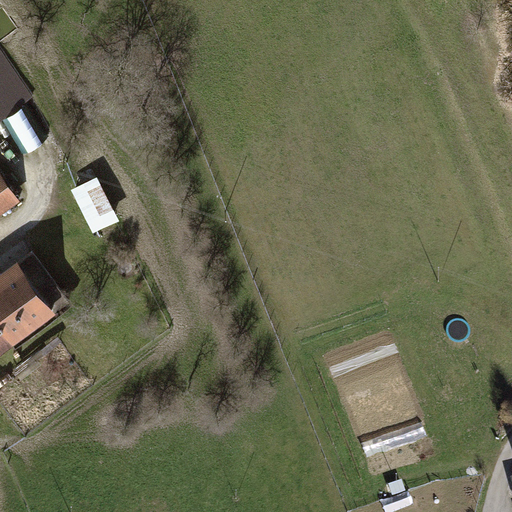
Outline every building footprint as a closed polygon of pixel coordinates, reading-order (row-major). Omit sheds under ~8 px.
[(0,31),(0,115),(33,99),(0,31)] [(26,104),(9,112),(25,143),(41,134),(26,104)] [(0,206),(13,198),(0,178),(0,206)] [(95,179),(77,188),(96,225),(114,216),(95,179)] [(0,345),(67,296),(32,251),(0,274),(0,345)] [(418,397),(357,414),(368,453),(429,435),(418,397)]
